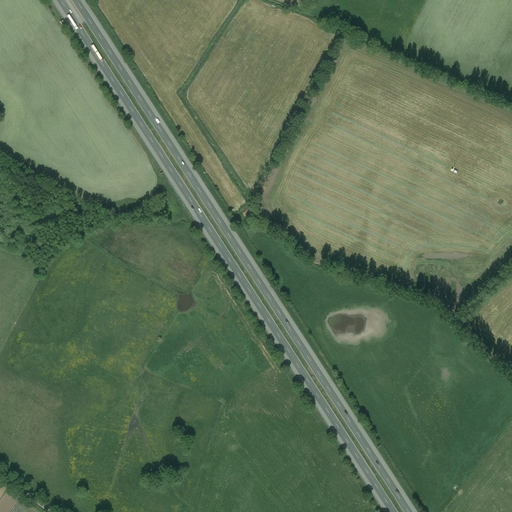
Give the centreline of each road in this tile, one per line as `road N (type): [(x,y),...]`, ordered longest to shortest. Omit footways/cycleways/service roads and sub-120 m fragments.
road 1 (motorway): [(61,0),(394,511)]
road 2 (motorway): [(409,511),(76,0)]
